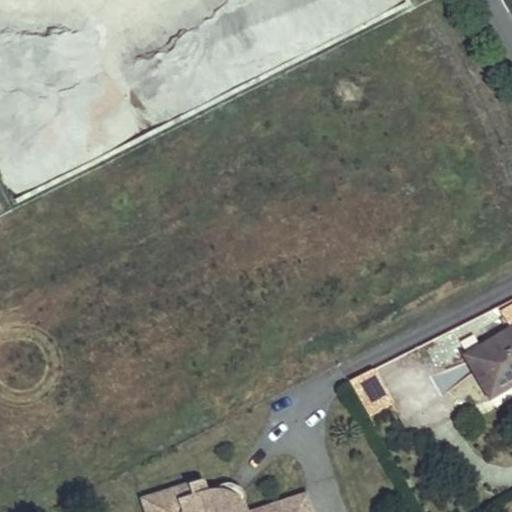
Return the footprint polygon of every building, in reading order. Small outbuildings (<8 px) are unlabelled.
[(511,328),(466,355),(490,396),(511,382),(511,306),(502,312),(511,328)] [(384,389),(365,353),(341,365),(359,401),(384,389)] [(280,511),(272,486),(238,498),(234,490),(232,488),(226,481),(216,476),(207,476),(205,476),(198,477),(193,463),(134,482),(143,511),(280,511)] [(233,475),(232,474),(232,473),(229,471),(225,469),(221,468),(219,468),(215,469),(212,470),(210,472),(207,476),(216,476),(226,481),(232,488),(234,484),(234,479),(233,475)] [(306,511),(296,479),(272,486),(280,511),(306,511)]
